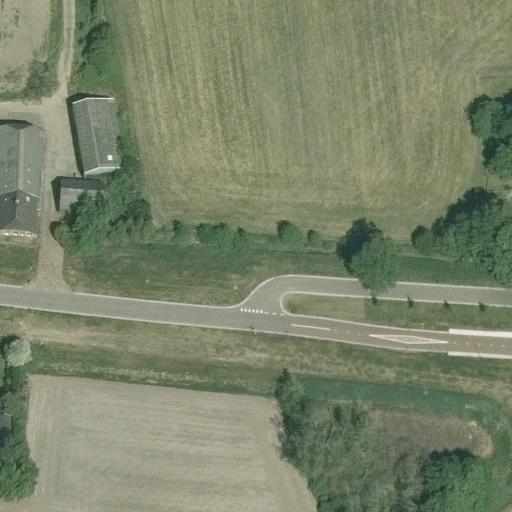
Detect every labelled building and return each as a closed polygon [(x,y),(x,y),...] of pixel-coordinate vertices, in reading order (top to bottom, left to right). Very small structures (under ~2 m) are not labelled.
[(125,175),(112,105),(72,112),(83,182),(125,175)] [(511,107),(507,108),(510,140),(494,141),(496,165),(511,163),(511,107)] [(0,237),(36,239),(41,135),(0,133),(0,237)] [(100,219),(103,188),(62,184),(59,216),(100,219)] [(0,449),(8,450),(9,422),(0,421),(0,449)]
